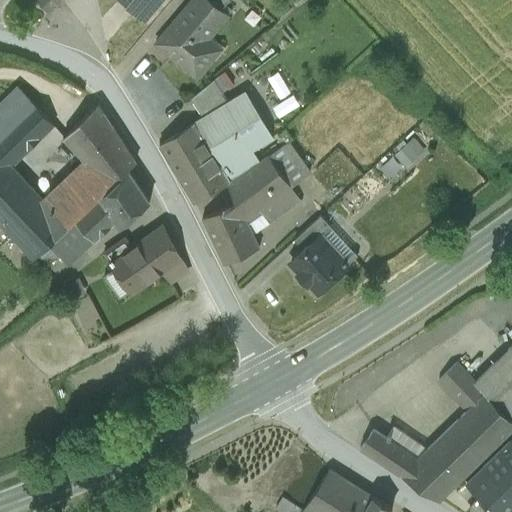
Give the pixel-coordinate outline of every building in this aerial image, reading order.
[(61,0),(38,0),(49,12),(61,0)] [(132,0),(147,12),(157,0),(132,0)] [(192,0),(157,42),(197,77),(212,58),(201,47),(208,38),(229,13),(213,0),(192,0)] [(201,47),(212,58),(220,49),(208,38),(201,47)] [(203,117),(228,101),(214,79),(190,99),(203,117)] [(262,88),(251,92),(256,105),(267,101),(262,88)] [(0,137),(35,104),(22,90),(0,111),(0,137)] [(203,117),(195,122),(231,182),(258,162),(251,150),(272,138),(244,92),(228,101),(203,117)] [(0,137),(0,153),(12,166),(54,125),(35,104),(0,137)] [(98,104),(63,137),(84,159),(109,186),(129,169),(136,162),(98,104)] [(177,133),(160,143),(196,203),(227,184),(231,182),(195,122),(177,133)] [(404,166),(423,149),(412,136),(392,152),(404,166)] [(227,184),(236,202),(245,218),(260,208),(270,221),(300,201),(290,186),(309,173),(287,142),(258,162),(231,182),(227,184)] [(69,225),(43,198),(12,166),(0,153),(0,221),(34,258),(48,244),(69,225)] [(109,186),(84,159),(43,198),(69,225),(75,219),(100,196),(109,186)] [(150,201),(129,169),(109,186),(100,196),(117,220),(120,226),(150,201)] [(117,220),(100,196),(75,219),(95,240),(117,220)] [(203,218),(224,263),(259,246),(245,218),(236,202),(203,218)] [(320,237),(331,227),(321,215),(295,240),(304,250),(319,236),(320,237)] [(69,264),(95,240),(75,219),(69,225),(48,244),(69,264)] [(132,247),(111,262),(131,291),(162,270),(165,267),(158,256),(174,247),(163,225),(132,247)] [(320,237),(346,267),(358,256),(331,227),(320,237)] [(311,282),(319,291),(346,267),(320,237),(319,236),(304,250),(291,262),(300,271),(311,282)] [(104,253),(111,262),(132,247),(126,237),(104,253)] [(187,271),(174,247),(158,256),(165,267),(162,270),(171,282),(187,271)] [(73,270),(81,283),(93,275),(84,263),(73,270)] [(311,282),(300,271),(297,273),(308,285),(311,282)] [(511,345),(475,381),(510,418),(511,415),(511,345)] [(432,443),(463,477),(511,428),(511,419),(510,418),(475,381),(457,362),(438,380),(467,410),(432,443)] [(385,436),(415,457),(426,448),(392,426),(385,436)] [(372,428),(360,447),(400,474),(415,457),(385,436),(372,428)] [(511,511),(511,439),(511,440),(468,483),(499,511),(511,511)] [(432,443),(426,448),(415,457),(400,474),(440,500),(463,477),(432,443)] [(333,511),(352,482),(330,468),(303,508),(300,511),(333,511)] [(389,511),(392,507),(352,482),(333,511),(389,511)] [(283,511),(300,511),(303,508),(283,495),(275,507),(283,511)]
